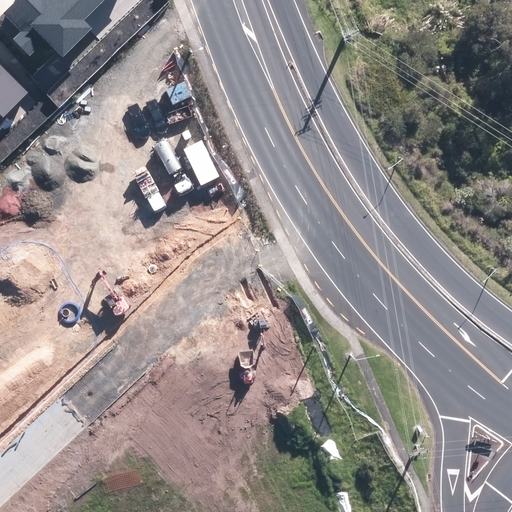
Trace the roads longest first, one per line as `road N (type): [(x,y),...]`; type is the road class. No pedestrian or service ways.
road 1 (primary): [(277,0),(388,206),(462,286),(511,324)]
road 2 (primary): [(226,0),(254,89),(320,214),(417,334)]
road 3 (primary): [(457,511),(452,419),(417,334)]
